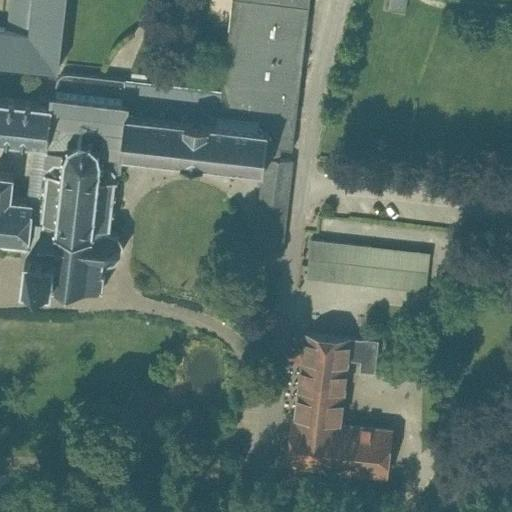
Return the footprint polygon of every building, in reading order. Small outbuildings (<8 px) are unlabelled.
[(292,158),(281,156),(282,146),(294,147),(310,0),(233,0),(222,89),(68,71),(65,72),(62,73),(61,75),(59,77),(58,78),(57,92),(51,91),(50,101),(0,95),(0,60),(60,67),(67,0),(0,0),(0,238),(28,242),(24,279),(104,288),(107,258),(115,257),(122,248),(124,239),(118,229),(114,227),(114,224),(111,224),(114,194),(114,191),(116,178),(115,170),(116,171),(118,171),(120,170),(121,169),(123,150),(183,156),(183,157),(264,166),(254,252),(281,255),(292,158)] [(390,0),(389,8),(405,12),(407,0),(390,0)] [(311,238),(308,259),(369,266),(371,245),(311,238)] [(406,270),(404,287),(425,290),(428,272),(406,270)] [(375,371),(379,339),(307,331),(297,418),(293,417),(288,461),(386,472),(391,429),(339,423),(346,356),(362,358),(361,370),(375,371)]
